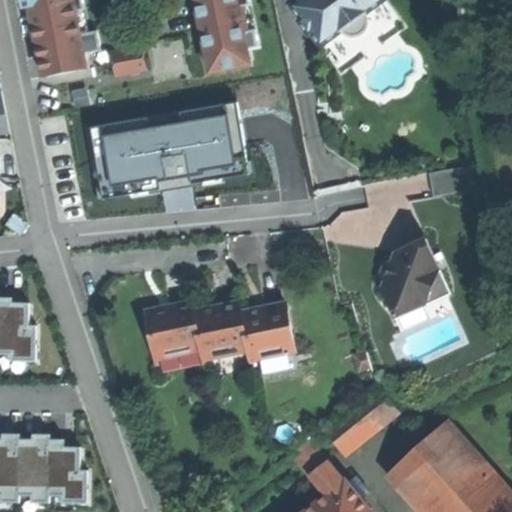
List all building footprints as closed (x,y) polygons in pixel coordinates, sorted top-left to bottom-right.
[(22,0),(24,9),(31,7),(29,0),(22,0)] [(29,0),(31,7),(45,76),(88,69),(85,54),(102,50),(98,31),(81,34),(77,12),(74,0),(29,0)] [(74,0),(77,12),(86,10),(84,0),(74,0)] [(198,0),(202,22),(205,22),(207,32),(204,33),(211,73),(252,64),(248,49),(261,47),(258,30),(250,31),(245,6),(253,5),(252,0),(198,0)] [(299,0),(292,5),(302,19),(311,32),(321,46),(343,30),(347,33),(352,35),(356,35),(360,33),(364,30),(366,25),(367,20),(366,18),(364,14),(383,0),(299,0)] [(253,5),(245,6),(250,31),(258,30),(253,5)] [(309,34),(311,32),(302,19),(299,21),(304,28),(309,34)] [(113,53),(117,75),(146,70),(143,48),(113,53)] [(86,91),(76,93),(79,108),(89,106),(86,91)] [(85,122),(96,192),(250,167),(238,97),(85,122)] [(429,173),(433,196),(472,188),(467,165),(429,173)] [(381,291),(395,319),(425,306),(420,297),(441,287),(432,270),(439,267),(425,238),(404,247),(398,250),(403,258),(395,262),(394,260),(386,264),(383,276),(387,282),(381,291)] [(396,251),(394,260),(395,262),(403,258),(398,250),(396,251)] [(452,293),(439,267),(432,270),(441,287),(420,297),(425,306),(452,293)] [(0,354),(11,355),(26,355),(26,362),(38,362),(38,326),(31,326),(31,304),(14,303),(14,298),(0,298),(0,354)] [(219,307),(196,312),(205,352),(209,371),(212,370),(209,359),(251,350),(243,311),(240,302),(224,305),(224,303),(221,304),(219,304),(219,307)] [(266,306),(243,311),(251,350),(256,370),(258,370),(255,358),(298,349),(288,302),(270,306),(270,303),(267,303),(265,304),(266,306)] [(149,311),(162,374),(165,373),(162,361),(205,352),(196,312),(195,303),(176,308),(175,306),(172,306),(170,307),(171,309),(151,313),(151,311),(149,311)] [(354,353),(358,368),(371,365),(366,349),(354,353)] [(371,393),(388,413),(393,410),(376,389),(371,393)] [(342,451),(388,413),(371,393),(326,431),(342,451)] [(464,416),(444,425),(505,494),(511,488),(511,440),(486,412),(472,425),(464,416)] [(392,470),(429,511),(511,511),(511,502),(505,494),(444,425),(443,425),(392,470)] [(21,435),(3,434),(3,439),(5,439),(5,444),(19,444),(19,439),(21,439),(21,435)] [(51,435),(34,435),(34,440),(35,440),(35,445),(50,445),(50,440),(51,440),(51,435)] [(0,496),(2,496),(9,496),(9,503),(21,503),(21,496),(32,497),(40,497),(40,503),(51,503),(51,497),(63,497),(78,497),(78,504),(89,504),(89,471),(82,471),(82,448),(66,447),(66,440),(51,440),(50,440),(50,445),(35,445),(35,440),(34,440),(21,439),(19,439),(19,444),(5,444),(5,439),(3,439),(0,439),(0,496)] [(297,462),(325,497),(345,481),(317,446),(297,462)] [(357,475),(347,483),(360,499),(370,491),(357,475)] [(370,511),(360,499),(347,483),(345,481),(325,497),(306,511),(370,511)]
